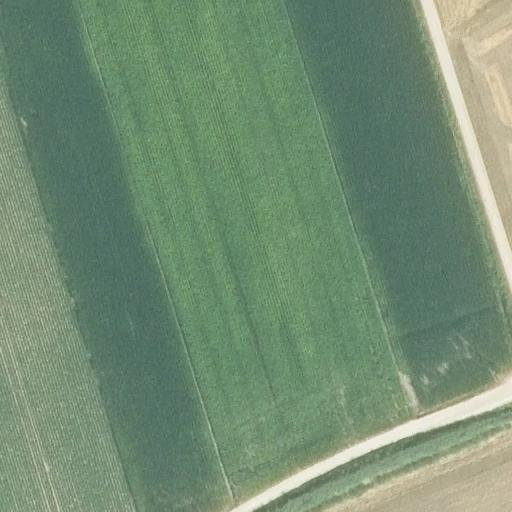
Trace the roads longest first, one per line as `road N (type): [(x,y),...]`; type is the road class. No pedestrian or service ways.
road 1 (unclassified): [(235,511),(394,431),(511,384)]
road 2 (unclassified): [(511,275),(426,0)]
